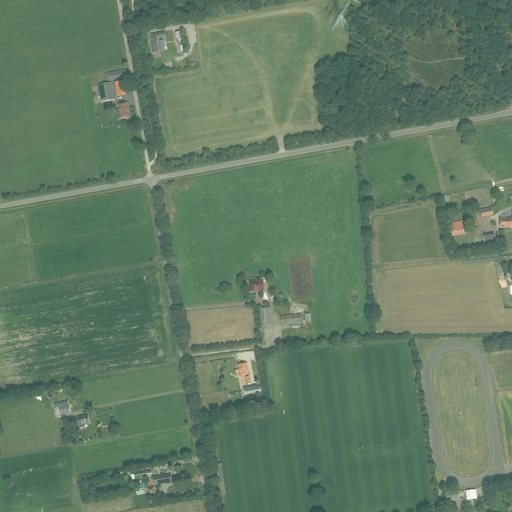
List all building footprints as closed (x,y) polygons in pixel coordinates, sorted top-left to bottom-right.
[(153,53),(159,52),(157,41),(157,39),(166,38),(165,32),(155,34),(151,34),(152,42),(151,42),(153,53)] [(125,70),(107,73),(108,79),(126,76),(125,70)] [(117,96),(125,95),(123,81),(115,83),(117,96)] [(101,102),(115,100),(112,83),(99,85),(101,102)] [(127,119),(127,117),(129,117),(127,104),(118,105),(120,119),(123,118),(125,119),(127,119)] [(481,217),(493,215),(492,207),(480,210),(481,217)] [(511,228),(511,219),(500,218),(500,228),(511,228)] [(452,237),(464,234),(462,222),(450,224),(452,237)] [(484,243),(496,241),(494,233),(483,235),(484,243)] [(261,282),(261,279),(256,279),(256,281),(250,282),(250,283),(251,286),(250,286),(250,291),(256,291),(259,291),(263,291),(263,283),(262,282),(261,282)] [(261,327),(272,326),(270,308),(259,309),(261,327)] [(281,325),(302,323),(301,315),(280,317),(281,325)] [(251,383),(247,363),(238,365),(240,376),(245,375),(246,384),(251,383)] [(254,395),(254,393),(257,392),(256,387),(260,387),(260,383),(255,384),(255,385),(243,387),(245,394),(247,394),(247,396),(254,395)] [(60,414),(70,412),(68,401),(58,404),(60,414)] [(79,425),(90,423),(88,415),(78,418),(79,425)] [(183,472),(181,465),(175,467),(176,477),(178,476),(178,477),(179,478),(180,478),(180,480),(189,478),(188,471),(183,472)] [(155,485),(172,482),(170,474),(154,477),(155,485)] [(155,487),(149,491),(153,496),(159,492),(155,487)] [(477,499),(476,490),(466,491),(467,500),(477,499)] [(447,501),(459,499),(458,491),(446,493),(447,501)]
